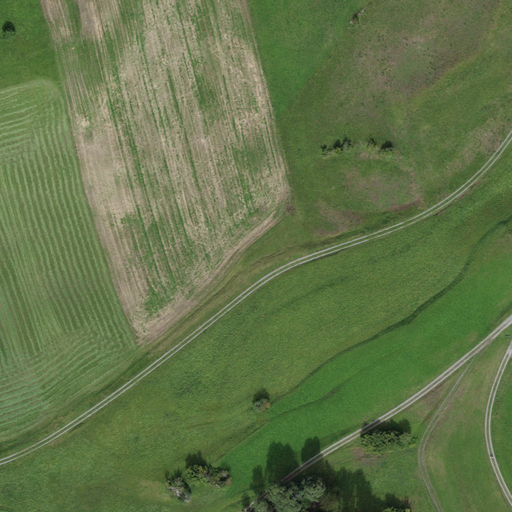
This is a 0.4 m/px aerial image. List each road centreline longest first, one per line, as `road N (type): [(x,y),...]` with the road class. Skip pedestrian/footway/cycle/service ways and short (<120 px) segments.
road 1 (track): [(511,135),(447,204),(267,278),(108,401),(0,464)]
road 2 (track): [(249,511),(484,347)]
road 3 (track): [(484,347),(424,450),(442,511)]
road 4 (track): [(511,355),(495,391),(488,437),(511,502)]
